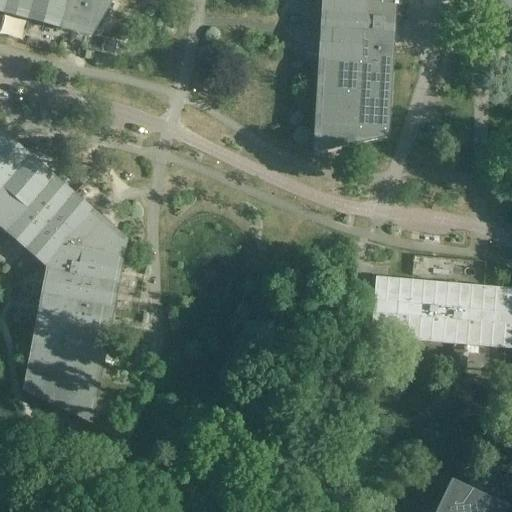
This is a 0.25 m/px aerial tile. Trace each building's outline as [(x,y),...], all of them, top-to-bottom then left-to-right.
[(0,0),(0,11),(60,27),(63,20),(97,29),(119,0),(0,0)] [(330,62),(322,61),(322,63),(321,63),(321,64),(316,154),(387,139),(387,137),(386,137),(387,133),(388,133),(393,43),(397,44),(399,11),(395,11),(395,0),(333,0),(333,15),(325,15),(323,30),(332,31),(330,62)] [(511,0),(495,0),(502,8),(499,10),(511,24),(511,0)] [(0,229),(46,269),(23,393),(89,424),(105,333),(98,331),(102,310),(110,311),(123,242),(26,160),(21,166),(0,147),(0,143),(3,140),(0,136),(0,229)] [(511,289),(481,287),(375,278),(370,338),(511,350),(511,289)] [(511,511),(511,481),(463,458),(451,482),(447,490),(436,511),(511,511)]
